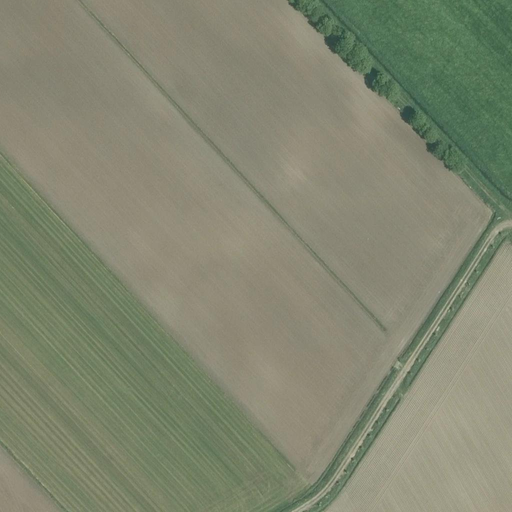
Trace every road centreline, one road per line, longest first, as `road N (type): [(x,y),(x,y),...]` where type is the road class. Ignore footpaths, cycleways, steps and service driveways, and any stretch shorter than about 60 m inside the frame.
road 1 (track): [(294,511),(322,492),(482,244),(502,225),(511,226)]
road 2 (track): [(309,0),(511,223)]
